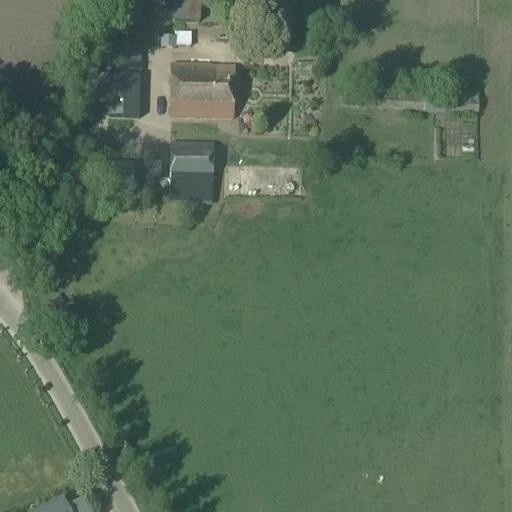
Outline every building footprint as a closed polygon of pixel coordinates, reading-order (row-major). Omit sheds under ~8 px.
[(116,0),(115,26),(140,27),(141,0),(116,0)] [(174,0),(174,28),(199,28),(200,14),(220,15),(220,0),(174,0)] [(140,81),(141,28),(115,27),(109,27),(107,80),(140,81)] [(160,36),(160,48),(189,49),(190,37),(160,36)] [(293,41),(235,42),(235,56),(294,55),(293,41)] [(171,70),(170,120),(231,122),(232,72),(171,70)] [(341,90),(340,109),(477,116),(478,96),(444,94),(444,96),(341,90)] [(169,147),(168,184),(212,185),(213,148),(169,147)] [(76,165),(76,199),(133,199),(133,155),(113,155),(113,165),(76,165)] [(168,186),(168,207),(211,208),(211,187),(168,186)] [(66,511),(61,501),(40,511),(66,511)]
